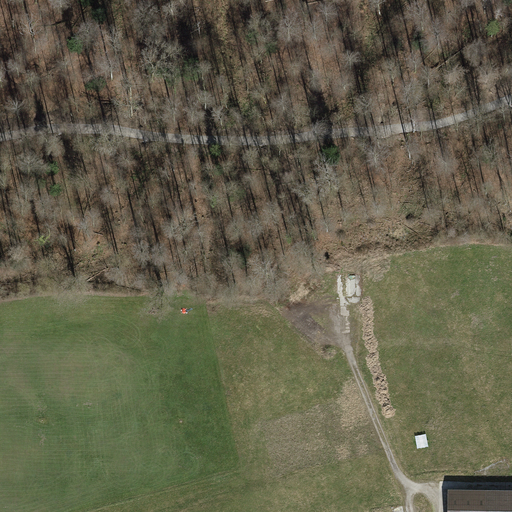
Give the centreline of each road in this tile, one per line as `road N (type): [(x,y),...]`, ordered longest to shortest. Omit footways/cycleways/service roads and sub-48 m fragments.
road 1 (track): [(0,138),(106,129),(264,140),(442,123),(511,100)]
road 2 (track): [(409,511),(338,325)]
